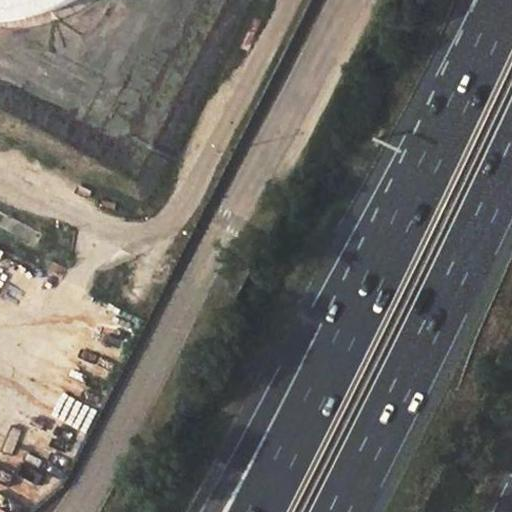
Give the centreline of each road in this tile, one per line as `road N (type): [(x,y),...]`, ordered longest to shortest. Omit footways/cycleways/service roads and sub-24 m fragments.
road 1 (unclassified): [(86,511),(356,0)]
road 2 (motorway): [(338,511),(511,160)]
road 3 (motorway): [(506,0),(359,307)]
road 4 (motorway): [(359,307),(289,369),(210,511)]
road 5 (motorway): [(359,307),(256,511)]
